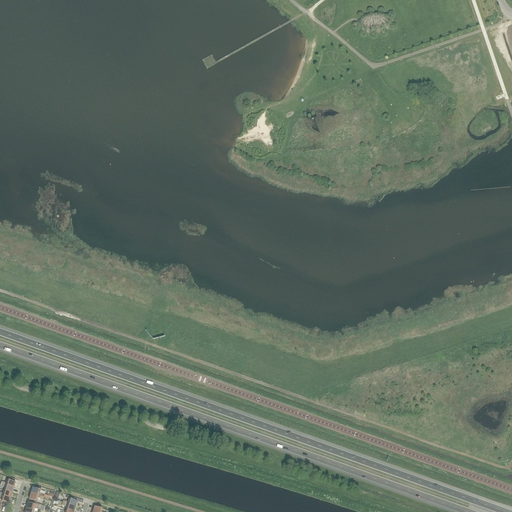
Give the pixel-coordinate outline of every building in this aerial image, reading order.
[(361,14),(357,19),(355,24),(360,29),(365,33),(373,33),(384,30),(388,25),(388,21),(387,17),(383,13),(376,11),(368,12),(361,14)] [(409,115),(410,111),(397,106),(395,110),(409,115)] [(12,493),(13,488),(0,484),(0,486),(5,488),(4,490),(12,493)] [(48,496),(44,494),(39,493),(40,490),(32,488),(30,493),(43,497),(47,498),(48,496)] [(43,499),(43,497),(30,493),(27,503),(35,506),(36,503),(38,498),(43,499)] [(9,503),(10,498),(0,494),(0,497),(1,498),(0,501),(9,503)] [(74,511),(75,506),(62,503),(62,505),(66,506),(66,509),(74,511)]
